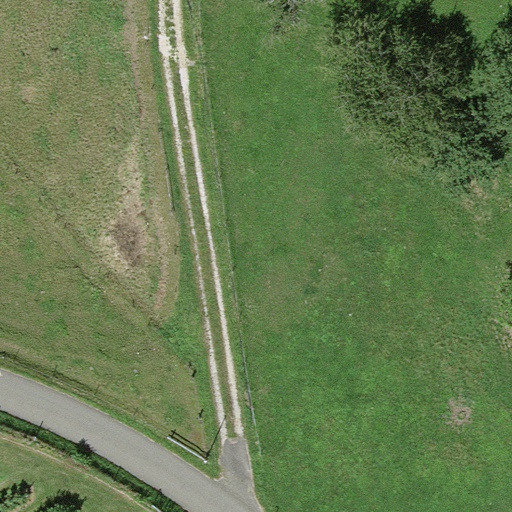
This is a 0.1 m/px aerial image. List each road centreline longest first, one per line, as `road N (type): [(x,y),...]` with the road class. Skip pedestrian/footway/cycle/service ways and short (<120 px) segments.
road 1 (track): [(179,0),(242,484),(225,508)]
road 2 (unclassified): [(0,395),(72,421),(230,511)]
